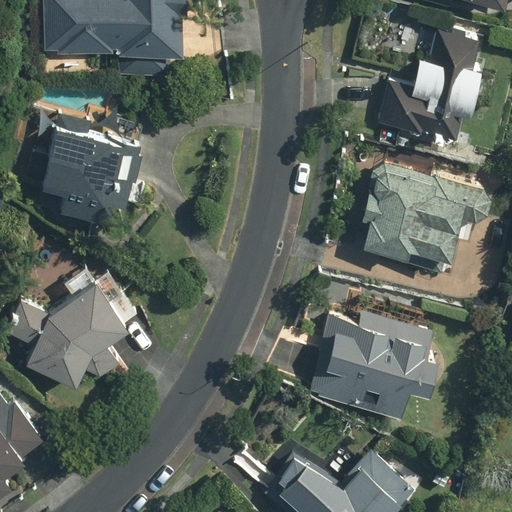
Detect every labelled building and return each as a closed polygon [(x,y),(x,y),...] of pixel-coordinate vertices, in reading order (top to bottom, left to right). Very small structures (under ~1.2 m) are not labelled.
[(178,73),(178,47),(184,47),(183,8),(189,8),(188,0),(43,0),(44,49),(121,47),(121,75),(178,73)] [(413,80),(389,75),(379,116),(457,133),(464,104),(473,105),(483,59),(473,57),(479,31),(439,22),(432,52),(420,49),(413,80)] [(90,117),(60,109),(43,178),(66,184),(61,205),(98,214),(103,193),(126,199),(140,141),(88,128),(90,117)] [(384,156),(373,162),(362,208),(369,210),(363,236),(406,245),(409,235),(451,245),(459,206),(473,210),(482,206),(489,200),(491,186),(489,177),(423,167),(384,156)] [(99,275),(51,304),(26,298),(14,324),(38,335),(30,355),(80,375),(88,366),(100,369),(123,355),(106,335),(131,317),(99,275)] [(360,314),(330,307),(312,386),(400,406),(407,373),(430,378),(437,343),(427,340),(433,317),(363,301),(360,314)] [(46,431),(15,394),(10,397),(0,385),(0,487),(13,476),(4,465),(46,431)] [(311,443),(278,481),(314,511),(378,511),(412,473),(370,436),(341,469),(311,443)]
